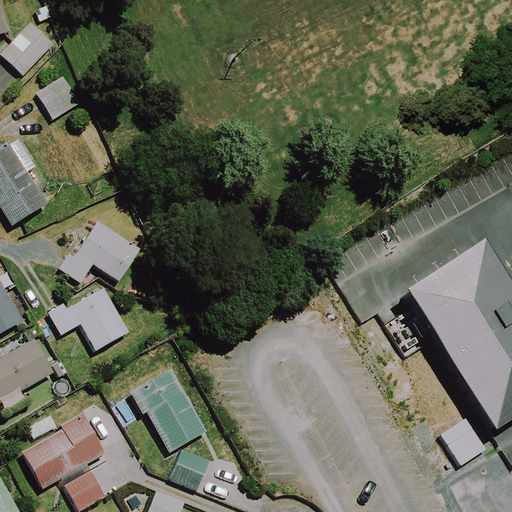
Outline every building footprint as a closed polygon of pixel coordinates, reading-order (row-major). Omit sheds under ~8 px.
[(48,48),(26,26),(0,51),(0,65),(16,81),(48,48)] [(75,106),(58,80),(29,99),(46,125),(75,106)] [(19,180),(31,173),(13,144),(1,151),(0,149),(0,225),(3,229),(36,209),(19,180)] [(133,255),(91,226),(67,262),(62,258),(52,273),(63,281),(59,287),(70,294),(86,269),(111,286),(133,255)] [(0,300),(0,297),(10,291),(2,277),(0,278),(0,334),(15,326),(0,300)] [(112,321),(96,293),(60,313),(58,308),(30,324),(43,346),(74,329),(89,356),(138,328),(129,311),(112,321)] [(44,378),(25,345),(0,359),(0,414),(19,404),(14,395),(44,378)] [(363,416),(332,363),(289,387),(297,401),(257,423),(280,464),(363,416)] [(142,387),(121,399),(134,421),(139,418),(162,457),(199,435),(163,374),(142,387)] [(53,483),(69,511),(80,511),(100,501),(80,467),(95,459),(74,422),(14,458),(35,494),(53,483)] [(202,467),(174,455),(161,482),(189,495),(202,467)] [(175,511),(177,506),(148,494),(141,511),(175,511)]
